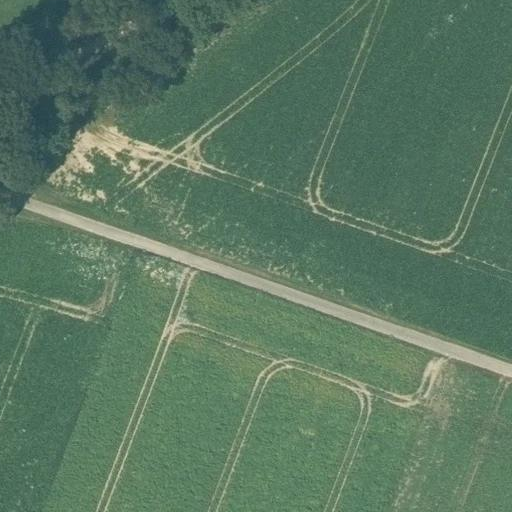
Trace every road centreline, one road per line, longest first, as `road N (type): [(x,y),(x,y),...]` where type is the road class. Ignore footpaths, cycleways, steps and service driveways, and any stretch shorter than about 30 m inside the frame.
road 1 (unclassified): [(0,189),(511,370)]
road 2 (track): [(0,88),(155,0)]
